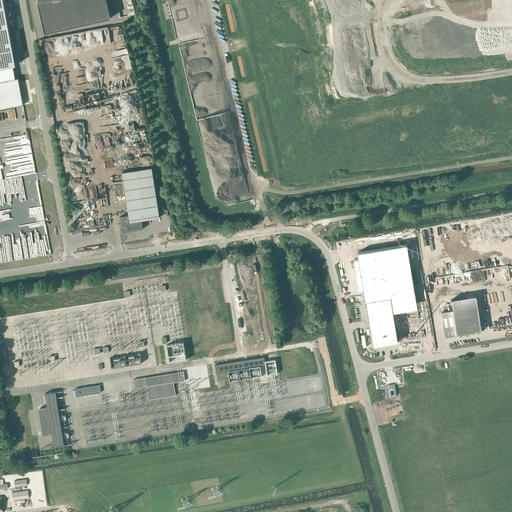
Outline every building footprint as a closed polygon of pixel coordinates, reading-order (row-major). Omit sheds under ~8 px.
[(0,0),(0,68),(16,65),(3,0),(0,0)] [(37,0),(45,33),(111,18),(106,0),(37,0)] [(18,78),(0,81),(0,109),(23,105),(18,78)] [(91,110),(91,118),(103,117),(102,108),(94,108),(94,103),(87,104),(87,110),(91,110)] [(152,168),(122,172),(129,215),(120,216),(122,226),(121,227),(121,228),(121,229),(121,230),(122,231),(122,232),(123,232),(124,233),(125,233),(126,232),(127,232),(128,231),(130,232),(131,231),(143,229),(142,220),(159,217),(152,168)] [(415,293),(403,295),(409,330),(421,328),(415,293)] [(476,296),(451,300),(453,311),(441,312),(445,337),(457,335),(457,334),(481,330),(476,296)] [(390,297),(365,301),(372,346),(397,342),(390,297)] [(217,373),(265,365),(264,357),(215,365),(217,373)] [(142,363),(141,358),(125,360),(111,363),(112,368),(126,366),(142,363)] [(206,376),(205,368),(195,369),(197,377),(206,376)] [(183,371),(133,379),(135,389),(146,387),(148,400),(175,395),(173,383),(185,381),(183,371)] [(100,393),(99,385),(75,389),(76,397),(100,393)] [(53,447),(64,446),(55,392),(44,394),(47,407),(38,409),(43,435),(51,433),(53,447)] [(26,479),(14,481),(15,487),(27,485),(26,479)] [(28,490),(12,492),(13,500),(29,498),(28,490)]
